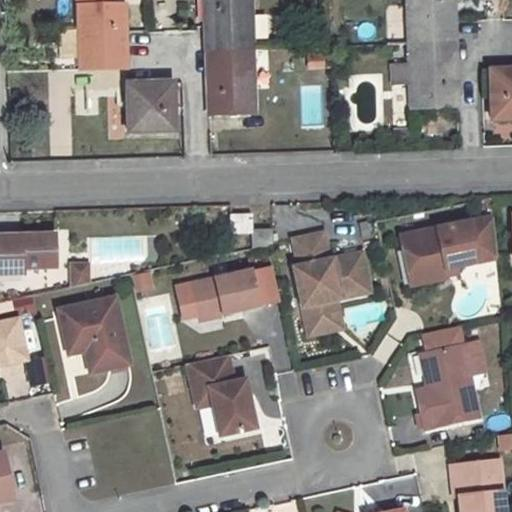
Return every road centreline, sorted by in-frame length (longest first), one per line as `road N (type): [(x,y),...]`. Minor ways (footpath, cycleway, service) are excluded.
road 1 (unclassified): [(198,180),(471,173)]
road 2 (residential): [(313,477),(308,420),(337,403),(356,405),(377,423),(376,451),(368,463),(322,475)]
road 3 (unclassified): [(0,185),(198,180)]
road 4 (unclassified): [(137,59),(193,56),(198,180)]
road 5 (unclassified): [(471,173),(468,49),(511,48)]
road 6 (residential): [(313,477),(152,511)]
road 7 (residential): [(0,418),(40,411),(60,511)]
